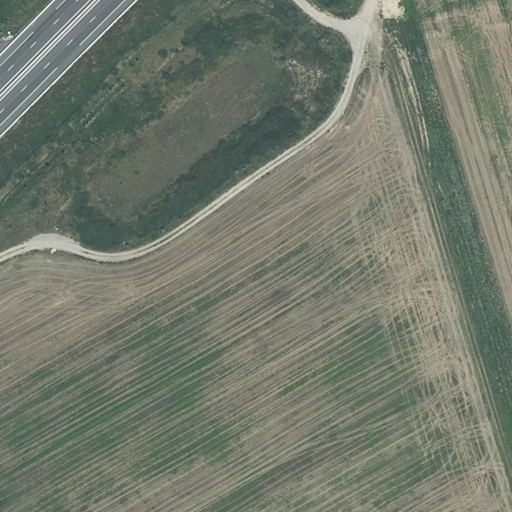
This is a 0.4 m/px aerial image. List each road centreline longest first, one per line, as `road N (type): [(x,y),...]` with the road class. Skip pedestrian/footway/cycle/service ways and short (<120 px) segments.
road 1 (track): [(363,33),(336,115),(146,250),(118,258),(34,244),(0,258)]
road 2 (track): [(511,474),(363,33)]
road 3 (motorway): [(0,110),(112,0)]
